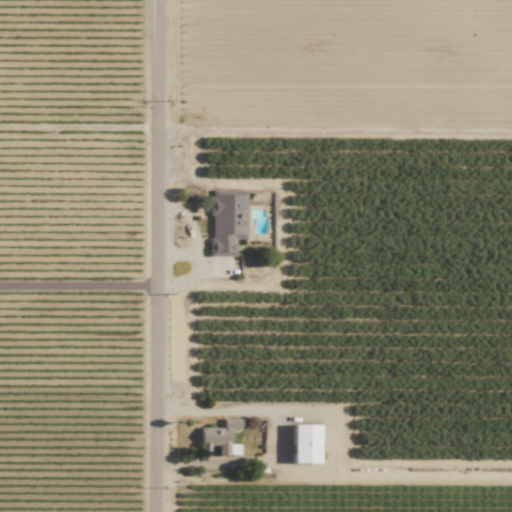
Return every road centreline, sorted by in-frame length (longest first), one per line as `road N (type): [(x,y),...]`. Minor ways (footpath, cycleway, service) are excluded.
road 1 (residential): [(163,0),(164,511)]
road 2 (track): [(511,133),(163,133)]
